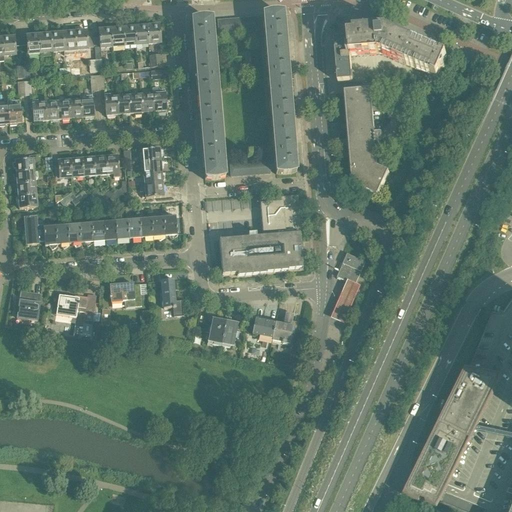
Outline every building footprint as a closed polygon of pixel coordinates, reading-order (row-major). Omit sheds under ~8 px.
[(263,17),(264,37),(285,35),(284,28),(283,15),(276,14),(269,15),(263,17)] [(192,35),(192,42),(213,41),(211,21),(205,20),(198,20),(191,22),(192,35)] [(147,27),(148,45),(161,44),(159,26),(157,26),(152,26),(152,27),(151,27),(150,27),(148,28),(148,27),(147,27)] [(135,28),(134,28),(136,46),(148,45),(147,27),(146,27),(140,27),(140,28),(138,28),(136,29),(136,28),(135,28)] [(123,29),(122,29),(124,47),(136,46),(134,28),(133,28),(128,28),(128,29),(127,29),(126,29),(124,30),(124,29),(123,29)] [(111,30),(110,30),(112,48),(124,47),(122,29),(121,29),(116,29),(116,30),(115,30),(114,30),(112,31),(112,30),(111,30)] [(99,37),(93,37),(94,50),(112,48),(110,30),(104,30),(104,31),(99,31),(99,37)] [(442,56),(388,32),(387,32),(385,31),(384,31),(383,31),(348,34),(349,40),(335,41),(337,62),(338,84),(353,82),(351,57),(377,55),(381,55),(383,56),(385,56),(387,57),(388,57),(403,64),(437,80),(447,58),(442,56)] [(81,32),(74,33),(75,48),(75,51),(94,50),(93,37),(87,38),(87,32),(86,32),(85,32),(85,33),(83,33),(83,32),(82,32),(83,33),(81,33),(81,32)] [(63,34),(62,34),(63,48),(64,52),(75,51),(75,48),(74,33),(67,33),(67,34),(66,34),(65,34),(65,35),(63,35),(63,34)] [(57,34),(50,35),(51,48),(52,53),(64,52),(63,48),(62,34),(61,34),(61,35),(59,35),(59,34),(59,35),(57,35),(57,34)] [(39,48),(40,54),(40,59),(41,58),(41,59),(51,58),(51,57),(52,57),(52,53),(51,48),(50,35),(43,35),(43,36),(42,36),(40,37),(40,36),(39,36),(38,36),(39,48)] [(264,37),(266,56),(286,55),(285,42),(286,42),(285,35),(264,37)] [(28,55),(40,54),(39,48),(38,36),(37,36),(32,36),(31,36),(31,37),(30,37),(29,37),(30,37),(28,38),(27,37),(26,37),(28,55)] [(3,39),(2,39),(3,57),(16,56),(14,38),(13,38),(13,39),(11,39),(11,38),(10,38),(10,39),(9,39),(9,38),(3,39)] [(194,49),(195,62),(215,60),(213,48),(213,41),(192,42),(193,49),(194,49)] [(266,56),(268,78),(288,77),(288,67),(287,67),(286,55),(266,56)] [(195,75),(196,84),(216,82),(215,60),(195,62),(196,75),(195,75)] [(24,79),(23,67),(16,68),(17,73),(15,73),(15,76),(17,76),(18,80),(24,79)] [(150,73),(151,78),(151,81),(164,80),(163,72),(150,73)] [(268,78),(269,96),(289,94),(288,81),(289,81),(288,77),(268,78)] [(197,89),(198,102),(218,100),(216,82),(196,84),(196,89),(197,89)] [(427,93),(418,89),(416,93),(425,97),(427,93)] [(152,93),(153,95),(154,113),(157,113),(157,115),(165,114),(165,112),(166,112),(166,106),(166,105),(165,105),(165,103),(166,103),(165,103),(164,91),(158,91),(158,93),(152,93)] [(371,91),(345,93),(353,185),(378,197),(389,173),(378,168),(376,146),(382,146),(383,144),(383,136),(381,135),(375,135),(371,91)] [(269,96),(271,113),(291,112),(291,107),(290,107),(289,94),(269,96)] [(118,116),(116,98),(110,98),(110,95),(104,95),(105,108),(104,108),(105,108),(106,110),(105,110),(106,117),(107,117),(107,119),(115,118),(115,116),(118,116)] [(153,95),(140,96),(141,114),(142,114),(143,114),(145,113),(145,114),(147,114),(147,116),(153,115),(153,113),(154,113),(153,95)] [(140,96),(128,97),(130,115),(131,115),(133,115),(135,115),(135,116),(141,116),(141,114),(140,96)] [(86,100),(79,101),(81,119),(85,119),(85,121),(93,120),(93,118),(94,118),(93,112),(94,111),(93,111),(92,109),(93,109),(92,97),(86,97),(86,100)] [(128,97),(116,98),(118,116),(119,116),(121,116),(123,116),(123,117),(129,117),(129,115),(130,115),(128,97)] [(452,113),(459,116),(466,102),(459,99),(452,113)] [(199,115),(199,120),(219,118),(218,100),(198,102),(199,115)] [(45,122),(44,104),(38,105),(38,101),(32,102),(33,114),(32,114),(33,114),(33,116),(32,116),(32,117),(33,117),(33,123),(34,123),(34,125),(43,124),(42,122),(45,122)] [(79,101),(68,102),(69,120),(70,120),(72,120),(73,120),(74,120),(74,121),(81,121),(80,119),(81,119),(79,101)] [(68,102),(56,103),(57,121),(58,121),(59,121),(58,121),(61,121),(62,121),(62,122),(69,122),(69,120),(68,102)] [(13,107),(7,107),(9,125),(10,125),(10,127),(16,126),(16,125),(21,125),(19,103),(13,103),(13,107)] [(56,103),(44,104),(45,122),(46,122),(47,122),(48,122),(49,122),(50,122),(50,123),(57,123),(57,121),(56,103)] [(7,107),(0,108),(0,127),(4,127),(4,126),(9,125),(7,107)] [(271,113),(272,135),(292,134),(291,121),(292,121),(291,112),(271,113)] [(200,128),(201,141),(221,140),(219,118),(199,120),(200,128)] [(272,135),(274,155),(295,154),(294,147),(293,147),(292,134),(272,135)] [(202,154),(203,164),(223,162),(221,140),(201,141),(202,154)] [(143,158),(144,163),(160,162),(160,157),(162,157),(162,151),(163,151),(159,150),(152,150),(151,150),(149,151),(149,150),(141,151),(142,157),(143,158)] [(295,154),(274,155),(276,175),(283,176),(289,176),(296,174),(295,161),(295,154)] [(118,157),(105,158),(106,175),(112,174),(113,179),(119,179),(118,167),(119,167),(118,167),(118,165),(119,165),(118,165),(118,157)] [(94,159),(93,159),(94,176),(95,177),(100,177),(101,175),(106,175),(105,158),(97,159),(94,159)] [(82,160),(81,160),(82,177),(82,178),(88,178),(89,176),(94,176),(93,159),(85,160),(82,160)] [(16,170),(16,174),(32,173),(32,167),(33,166),(33,160),(25,161),(23,161),(22,161),(15,162),(15,163),(12,164),(14,170),(16,170)] [(70,161),(69,161),(70,178),(70,179),(76,179),(77,177),(82,177),(81,160),(73,161),(70,161)] [(70,178),(69,161),(57,162),(58,170),(57,170),(58,170),(58,172),(58,173),(58,172),(59,180),(64,180),(65,178),(70,178)] [(143,170),(143,175),(161,173),(161,170),(161,169),(163,169),(163,163),(164,162),(160,162),(144,163),(144,169),(143,170)] [(223,162),(203,164),(203,168),(204,168),(205,181),(211,182),(218,181),(225,179),(223,162)] [(17,182),(17,186),(35,184),(34,181),(36,181),(38,179),(37,172),(32,173),(16,174),(13,175),(13,176),(15,181),(17,182)] [(144,182),(144,187),(162,186),(162,185),(162,182),(162,181),(163,181),(164,175),(164,174),(161,174),(161,173),(143,175),(143,176),(145,176),(145,181),(144,182)] [(117,192),(120,197),(126,192),(125,182),(121,182),(122,188),(117,192)] [(18,193),(18,197),(32,197),(36,196),(35,191),(33,190),(33,185),(35,185),(35,184),(17,186),(17,187),(14,187),(14,188),(16,194),(18,193)] [(162,186),(144,187),(144,188),(146,188),(146,193),(145,194),(145,200),(153,199),(155,199),(156,199),(163,198),(163,193),(165,193),(165,187),(162,186)] [(109,190),(102,196),(97,199),(101,204),(109,199),(113,195),(109,190)] [(97,199),(102,196),(98,191),(86,200),(90,205),(97,199)] [(113,195),(109,199),(112,203),(120,197),(117,192),(113,195)] [(72,193),(67,197),(71,202),(75,207),(84,200),(80,195),(75,198),(72,193)] [(32,197),(18,197),(18,198),(15,199),(15,200),(17,206),(19,205),(19,210),(26,210),(27,210),(27,209),(29,209),(29,210),(29,209),(37,209),(36,203),(35,202),(34,197),(36,197),(36,196),(32,197)] [(71,202),(67,197),(60,203),(63,207),(71,202)] [(219,241),(220,254),(220,257),(221,257),(221,260),(222,276),(237,275),(237,277),(267,275),(267,274),(288,272),(288,271),(303,269),(301,253),(301,250),(302,250),(298,197),(259,200),(262,234),(256,234),(248,235),(248,238),(219,241)] [(163,216),(163,219),(164,237),(168,237),(171,241),(176,238),(176,237),(177,236),(176,231),(176,229),(175,219),(168,219),(168,216),(163,216)] [(150,217),(151,220),(152,238),(156,238),(159,243),(164,239),(164,237),(163,219),(155,220),(155,217),(150,217)] [(38,243),(44,243),(43,227),(37,228),(36,218),(24,219),(26,247),(38,246),(38,243)] [(139,218),(139,221),(140,239),(144,239),(147,243),(152,240),(152,238),(151,220),(141,221),(140,218),(139,218)] [(127,219),(127,222),(128,240),(132,240),(135,244),(140,241),(140,239),(139,221),(133,222),(132,219),(127,219)] [(115,220),(115,223),(117,241),(120,241),(123,246),(129,242),(128,240),(127,222),(121,223),(120,220),(115,220)] [(103,221),(103,224),(105,242),(108,242),(111,247),(117,243),(117,241),(115,223),(105,224),(104,221),(103,221)] [(91,222),(91,225),(93,243),(96,243),(99,247),(105,244),(105,242),(103,224),(93,225),(93,222),(91,222)] [(79,223),(79,226),(81,244),(84,244),(87,248),(93,245),(93,243),(91,225),(81,226),(81,223),(79,223)] [(67,224),(67,227),(69,245),(72,245),(75,249),(81,246),(81,244),(79,226),(69,227),(68,224),(67,224)] [(55,225),(55,228),(57,246),(60,246),(63,250),(69,247),(69,245),(67,227),(60,228),(59,225),(55,225)] [(43,227),(44,243),(44,248),(49,247),(51,251),(57,248),(57,246),(55,228),(49,229),(48,226),(43,226),(43,227)] [(347,255),(337,278),(355,286),(366,263),(347,255)] [(173,310),(173,318),(183,317),(182,302),(175,302),(173,281),(161,282),(163,303),(162,303),(162,307),(163,308),(163,310),(172,309),(172,310),(173,310)] [(348,281),(332,319),(345,324),(361,286),(348,281)] [(109,296),(110,299),(111,299),(111,304),(111,303),(121,302),(121,303),(122,303),(122,302),(127,302),(128,308),(141,307),(140,285),(133,286),(133,285),(110,287),(110,296),(109,296)] [(17,320),(32,322),(37,322),(36,322),(40,297),(21,294),(20,294),(20,295),(21,295),(20,303),(22,304),(21,310),(19,309),(17,320)] [(76,319),(76,317),(76,316),(77,312),(84,313),(83,321),(92,322),(94,311),(86,310),(87,298),(86,299),(79,298),(79,297),(78,300),(64,297),(63,298),(59,297),(58,302),(58,301),(56,311),(57,311),(57,313),(56,313),(56,314),(69,316),(69,319),(75,319),(75,320),(76,320),(76,319)] [(511,511),(511,300),(503,312),(494,308),(468,371),(466,370),(449,406),(444,405),(440,421),(439,425),(404,496),(419,503),(421,500),(426,502),(426,503),(437,509),(440,503),(462,511),(511,511)] [(275,324),(272,340),(271,344),(280,346),(280,347),(282,347),(282,345),(289,346),(293,328),(291,327),(293,316),(286,314),(283,326),(275,324)] [(271,340),(272,340),(275,324),(255,320),(255,323),(249,322),(246,335),(252,336),(258,337),(258,338),(259,338),(259,337),(263,338),(263,339),(263,338),(267,339),(268,340),(268,339),(272,340),(271,340)] [(207,345),(221,347),(226,323),(212,321),(207,345)] [(226,323),(221,347),(232,350),(235,338),(237,339),(238,336),(236,335),(237,326),(226,323)]
